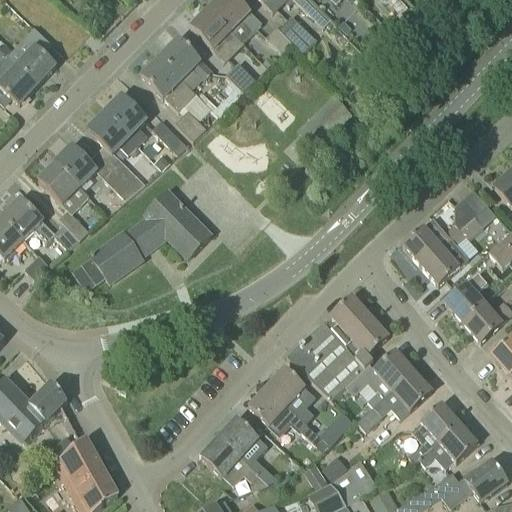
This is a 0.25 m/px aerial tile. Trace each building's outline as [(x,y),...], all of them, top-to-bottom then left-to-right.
[(223,0),(209,14),(231,36),(242,48),(261,29),(232,0),(223,0)] [(254,0),(274,19),(290,2),(322,33),(330,25),(306,1),(304,0),(254,0)] [(231,59),(220,48),(231,36),(209,14),(190,33),(212,55),(223,67),(231,59)] [(291,22),(278,35),(291,48),(304,60),(317,46),(291,22)] [(291,48),(278,35),(275,32),(264,44),(281,59),(291,48)] [(159,63),(181,85),(193,74),(204,86),(212,78),(178,44),(159,63)] [(384,77),(404,56),(391,44),(371,65),(384,77)] [(0,49),(0,56),(6,62),(12,56),(2,47),(0,49)] [(34,52),(16,72),(37,91),(55,71),(34,52)] [(16,72),(6,62),(0,56),(0,68),(1,69),(0,69),(0,93),(18,110),(37,91),(16,72)] [(190,95),(191,95),(181,85),(159,63),(140,82),(174,116),(175,115),(178,118),(179,117),(179,118),(196,101),(190,95)] [(238,69),(226,81),(243,98),(254,86),(238,69)] [(122,101),(105,119),(137,150),(147,140),(139,132),(146,125),(122,101)] [(316,154),(350,120),(333,103),(299,137),(316,154)] [(206,134),(188,116),(175,129),(193,147),(206,134)] [(87,136),(103,151),(112,160),(119,153),(127,161),(137,150),(105,119),(87,136)] [(152,134),(177,161),(187,152),(161,126),(152,134)] [(79,193),(96,176),(88,166),(72,151),(55,169),(79,193)] [(89,203),(79,193),(55,169),(38,186),(67,216),(58,225),(63,230),(79,246),(88,237),(71,220),(89,203)] [(144,190),(125,171),(116,180),(134,198),(144,190)] [(511,177),(494,193),(511,213),(511,177)] [(125,207),(134,198),(116,180),(107,189),(125,207)] [(464,203),(478,220),(487,212),(473,195),(464,203)] [(140,264),(149,257),(167,244),(187,264),(210,241),(167,198),(144,221),(147,224),(124,240),(123,239),(90,263),(109,289),(142,266),(140,264)] [(469,228),(474,223),(478,220),(464,203),(455,211),(469,228)] [(54,241),(54,240),(42,228),(42,227),(20,204),(0,223),(23,246),(33,236),(46,249),(54,241)] [(0,223),(0,261),(4,265),(23,246),(0,223)] [(459,237),(420,272),(438,292),(468,265),(462,257),(471,249),(469,246),(483,233),(474,223),(469,228),(459,237)] [(420,272),(459,237),(454,230),(445,238),(432,225),(402,252),(420,272)] [(68,255),(79,246),(63,230),(54,240),(54,241),(68,255)] [(511,263),(511,239),(511,238),(488,258),(501,273),(511,263)] [(24,276),(34,286),(48,271),(39,261),(24,276)] [(445,308),(463,329),(484,310),(475,300),(487,289),(478,279),(445,308)] [(305,382),(349,342),(369,323),(352,303),(331,322),(298,352),(286,364),(301,378),(305,382)] [(480,348),(501,330),(511,320),(511,318),(503,307),(491,318),(484,310),(463,329),(480,348)] [(387,343),(369,323),(349,342),(305,382),(329,404),(343,391),(344,393),(351,387),(369,371),(368,369),(372,366),(367,361),(387,343)] [(511,342),(506,347),(491,361),(509,381),(511,378),(511,342)] [(395,357),(380,371),(374,376),(369,371),(351,387),(360,396),(367,389),(376,399),(367,407),(373,414),(382,405),(413,377),(395,357)] [(284,374),(266,393),(296,421),(314,402),(284,374)] [(413,377),(382,405),(400,425),(416,411),(431,397),(413,377)] [(51,388),(29,410),(4,385),(0,388),(0,420),(26,446),(66,407),(51,388)] [(322,445),(296,421),(266,393),(248,413),(268,432),(270,431),(278,439),(289,428),(315,452),(322,445)] [(441,409),(426,423),(420,428),(421,429),(411,438),(422,450),(413,459),(419,465),(438,448),(459,429),(441,409)] [(381,423),(373,414),(356,428),(365,437),(381,423)] [(237,425),(219,444),(239,464),(268,491),(275,484),(255,466),(267,452),(258,444),(237,425)] [(477,449),(459,429),(438,448),(419,465),(425,472),(434,464),(444,475),(454,466),(456,468),(477,449)] [(102,511),(118,501),(85,444),(60,465),(54,471),(77,511),(102,511)] [(239,464),(219,444),(217,446),(214,444),(208,450),(211,453),(201,464),(221,483),(223,481),(232,490),(242,479),(250,487),(252,496),(268,491),(239,464)] [(331,485),(347,472),(336,460),(321,473),(331,485)] [(481,508),(491,500),(507,488),(491,468),(478,478),(476,475),(464,483),(458,487),(452,479),(435,492),(449,511),(451,511),(461,505),(473,497),(481,508)] [(317,469),(304,476),(314,495),(327,487),(317,469)] [(359,489),(350,476),(349,475),(330,490),(345,511),(346,511),(361,502),(377,492),(370,482),(359,489)] [(309,501),(314,511),(345,511),(330,490),(326,492),(309,501)] [(372,511),(395,511),(398,511),(388,494),(369,506),(372,511)] [(366,511),(361,502),(346,511),(366,511)]
